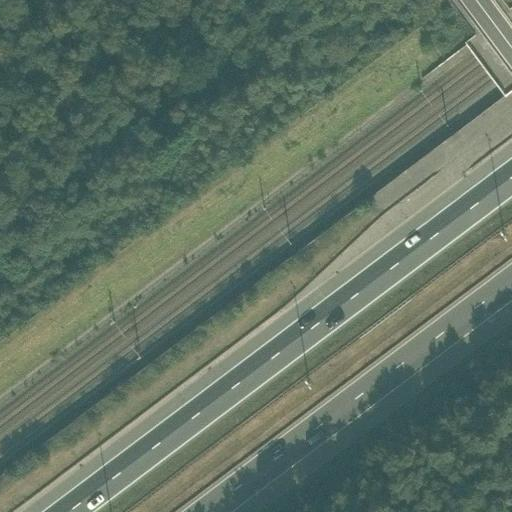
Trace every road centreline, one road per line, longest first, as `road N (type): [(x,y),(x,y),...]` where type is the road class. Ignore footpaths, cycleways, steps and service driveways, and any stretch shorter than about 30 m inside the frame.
road 1 (motorway): [(511,180),(66,511)]
road 2 (motorway): [(209,511),(511,283)]
